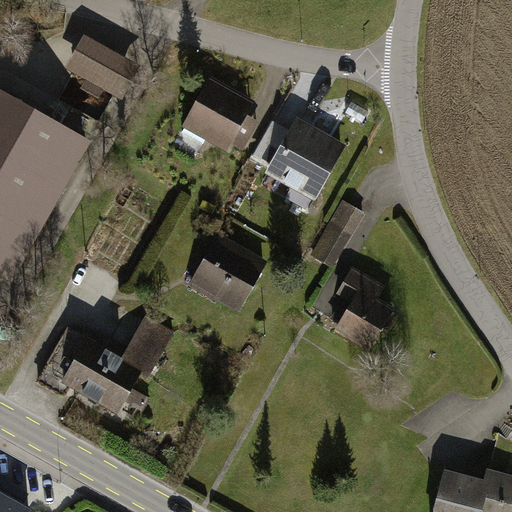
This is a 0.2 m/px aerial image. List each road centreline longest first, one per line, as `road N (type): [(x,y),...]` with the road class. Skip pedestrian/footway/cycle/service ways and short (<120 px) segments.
road 1 (residential): [(80,0),(281,53),(404,66)]
road 2 (unknown): [(170,23),(119,135),(25,297)]
road 3 (residential): [(404,66),(419,180),(448,255),(511,351)]
road 4 (secondary): [(0,415),(174,511)]
